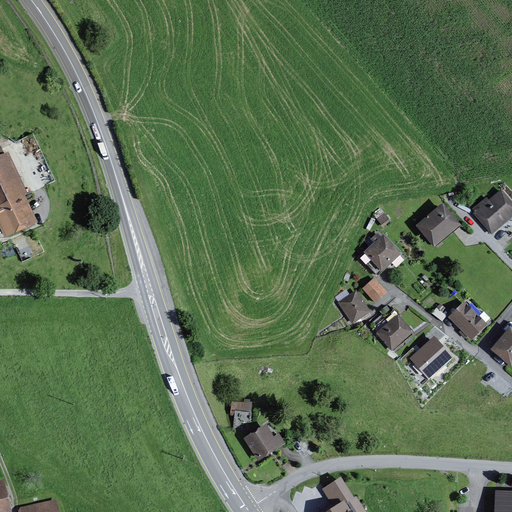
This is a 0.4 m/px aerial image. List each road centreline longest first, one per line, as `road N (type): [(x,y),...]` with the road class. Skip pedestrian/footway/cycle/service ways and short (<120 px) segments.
road 1 (primary): [(31,0),(92,110),(187,400),(246,510)]
road 2 (residential): [(246,510),(305,473),(341,464),(511,468)]
